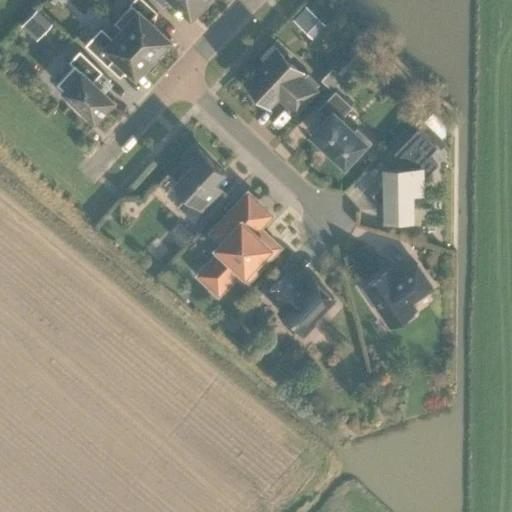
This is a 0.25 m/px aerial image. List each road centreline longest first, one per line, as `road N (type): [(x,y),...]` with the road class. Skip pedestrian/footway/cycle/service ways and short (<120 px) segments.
road 1 (residential): [(331,216),(178,76)]
road 2 (residential): [(84,175),(178,76)]
